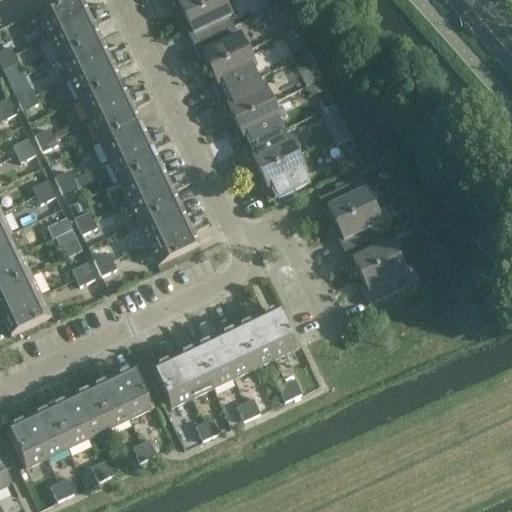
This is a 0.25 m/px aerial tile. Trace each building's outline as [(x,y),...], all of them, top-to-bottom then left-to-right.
[(38,20),(58,62),(99,42),(78,0),(38,20)] [(184,20),(222,2),(221,0),(170,0),(174,8),(177,6),(184,20)] [(222,2),(184,20),(191,35),(188,36),(193,48),(233,29),(228,20),(230,19),(222,2)] [(102,6),(92,11),(95,17),(105,12),(102,6)] [(106,16),(97,20),(100,26),(109,22),(106,16)] [(233,29),(193,48),(199,59),(202,57),(209,72),(247,54),(239,37),(237,38),(233,29)] [(58,62),(78,103),(118,84),(99,42),(58,62)] [(121,47),(112,52),(114,58),(124,53),(121,47)] [(0,54),(0,64),(13,58),(10,50),(0,54)] [(247,54),(209,72),(216,87),(212,88),(218,100),(258,81),(253,71),(255,71),(247,54)] [(126,57),(116,62),(119,68),(129,63),(126,57)] [(18,66),(13,58),(0,64),(0,67),(3,73),(18,66)] [(306,60),(296,65),(301,75),(311,70),(306,60)] [(258,81),(218,100),(224,112),(227,110),(234,124),(272,106),(264,90),(262,90),(258,81)] [(78,103),(98,144),(138,125),(118,84),(78,103)] [(321,91),(317,84),(307,89),(311,96),(321,91)] [(141,88),(132,93),(135,99),(144,94),(141,88)] [(14,98),(18,106),(33,99),(29,91),(14,98)] [(146,98),(136,103),(139,109),(149,104),(146,98)] [(37,107),(33,99),(18,106),(22,115),(37,107)] [(0,104),(0,115),(12,110),(8,101),(0,104)] [(272,106),(234,124),(241,139),(237,140),(243,152),(282,133),(278,124),(280,123),(272,106)] [(16,118),(12,110),(0,115),(0,123),(1,125),(16,118)] [(98,144),(117,185),(158,166),(138,125),(98,144)] [(339,127),(330,131),(332,138),(342,134),(339,127)] [(161,130),(151,135),(154,141),(163,136),(161,130)] [(34,139),(38,147),(53,140),(49,132),(34,139)] [(282,133),(243,152),(249,163),(252,162),(259,176),(297,158),(289,142),(287,143),(282,133)] [(57,148),(53,140),(38,147),(42,155),(57,148)] [(165,140),(156,145),(159,151),(168,146),(165,140)] [(12,149),(16,158),(31,150),(27,142),(12,149)] [(35,159),(31,150),(16,158),(20,166),(35,159)] [(355,157),(344,163),(349,172),(360,167),(355,157)] [(297,158),(259,176),(266,191),(262,192),(268,205),(308,186),(303,176),(305,175),(297,158)] [(117,185),(137,227),(177,207),(158,166),(117,185)] [(180,171),(171,176),(174,182),(183,177),(180,171)] [(54,181),(58,189),(73,182),(69,173),(54,181)] [(185,181),(175,186),(178,192),(188,187),(185,181)] [(77,190),(73,182),(58,189),(62,197),(77,190)] [(335,227),(372,209),(364,193),(362,193),(358,183),(318,202),(324,214),(328,212),(335,227)] [(32,191),(36,199),(51,192),(47,184),(32,191)] [(55,200),(51,192),(36,199),(40,208),(55,200)] [(137,227),(147,247),(157,269),(197,249),(177,207),(137,227)] [(372,209),(335,227),(341,241),(338,243),(343,254),(383,235),(378,226),(380,226),(372,209)] [(200,212),(190,217),(193,223),(203,218),(200,212)] [(0,241),(11,236),(0,213),(0,241)] [(74,222),(78,231),(93,223),(89,215),(74,222)] [(436,240),(425,218),(413,223),(424,246),(436,240)] [(97,232),(93,223),(78,231),(82,239),(97,232)] [(205,223),(195,227),(198,233),(208,229),(205,223)] [(52,232),(56,241),(71,233),(67,225),(52,232)] [(75,242),(71,233),(56,241),(60,249),(75,242)] [(383,235),(343,254),(349,266),(352,264),(359,279),(397,261),(389,244),(387,245),(383,235)] [(0,241),(0,292),(30,278),(11,236),(0,241)] [(93,263),(97,271),(112,264),(108,256),(93,263)] [(397,261),(359,279),(366,293),(362,295),(368,307),(408,288),(403,278),(405,277),(397,261)] [(116,272),(112,264),(97,271),(101,280),(116,272)] [(71,273),(75,281),(90,275),(86,266),(71,273)] [(94,283),(90,275),(75,281),(79,290),(94,283)] [(50,320),(40,298),(30,278),(0,292),(0,317),(10,339),(50,320)] [(255,302),(249,304),(254,316),(260,313),(255,302)] [(245,306),(239,309),(244,321),(250,318),(245,306)] [(276,312),(255,322),(234,332),(253,372),(295,352),(276,312)] [(214,321),(208,324),(213,335),(219,333),(214,321)] [(203,326),(198,329),(203,340),(209,337),(203,326)] [(193,352),(212,392),(253,372),(234,332),(193,352)] [(172,341),(166,344),(172,355),(178,352),(172,341)] [(162,346),(156,348),(162,360),(167,357),(162,346)] [(193,352),(172,361),(151,371),(170,412),(212,392),(193,352)] [(110,362),(104,365),(109,376),(115,374),(110,362)] [(99,367),(93,370),(99,381),(105,378),(99,367)] [(89,392),(108,432),(150,412),(130,372),(89,392)] [(68,382),(63,385),(68,396),(74,393),(68,382)] [(294,383),(286,387),(293,402),(301,398),(294,383)] [(58,387),(52,389),(58,401),(63,398),(58,387)] [(285,406),(293,402),(286,387),(277,391),(285,406)] [(89,392),(68,402),(48,412),(67,452),(108,432),(89,392)] [(27,401),(21,404),(27,415),(32,413),(27,401)] [(252,403),(244,407),(251,422),(260,418),(252,403)] [(17,406),(11,409),(17,420),(22,417),(17,406)] [(243,426),(251,422),(244,407),(236,411),(243,426)] [(67,452),(48,412),(6,432),(25,472),(67,452)] [(211,423),(203,427),(210,442),(219,438),(211,423)] [(202,445),(210,442),(203,427),(195,430),(202,445)] [(149,444),(141,447),(148,462),(156,459),(149,444)] [(140,466),(148,462),(141,447),(133,451),(140,466)] [(108,463),(100,467),(107,482),(115,478),(108,463)] [(98,486),(107,482),(100,467),(91,471),(98,486)] [(67,483),(59,487),(66,502),(74,498),(67,483)] [(58,506),(66,502),(59,487),(50,491),(58,506)]
